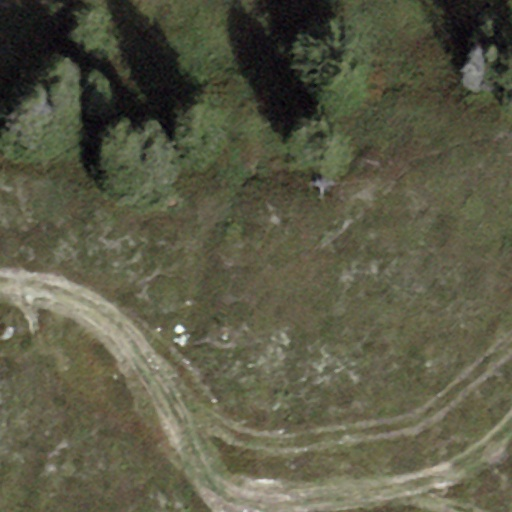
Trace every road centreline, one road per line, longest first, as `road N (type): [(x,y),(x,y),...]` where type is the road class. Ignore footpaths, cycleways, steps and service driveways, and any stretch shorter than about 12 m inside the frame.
road 1 (track): [(232,511),(378,502),(511,414)]
road 2 (track): [(0,309),(30,304),(205,511)]
